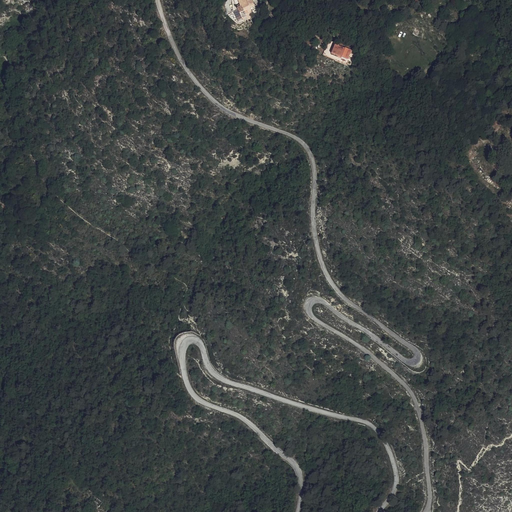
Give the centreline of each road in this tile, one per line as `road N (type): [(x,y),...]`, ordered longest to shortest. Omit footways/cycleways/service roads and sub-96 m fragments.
road 1 (unclassified): [(425,511),(426,447),(410,392),(307,307),(323,302),(406,362),(416,350),(330,281),(316,241),(316,172),(308,150),(207,94),(176,48),(158,0)]
road 2 (unclassified): [(296,511),(302,483),(294,461),(187,385),(181,355),(192,340),(229,382),(375,430),(396,477),(379,511)]
